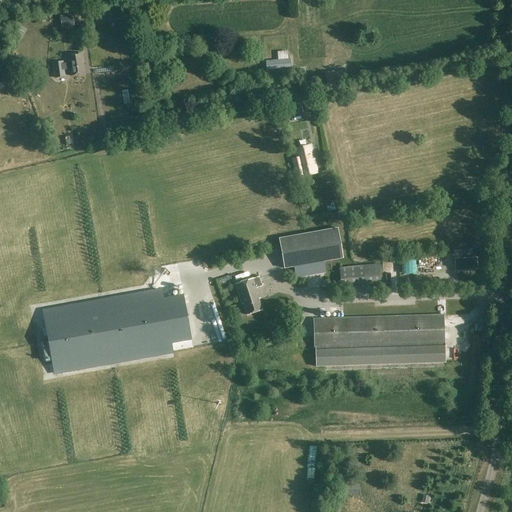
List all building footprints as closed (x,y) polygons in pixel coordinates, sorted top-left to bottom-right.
[(121,36),(135,35),(132,9),(118,10),(121,36)] [(60,17),(62,27),(74,25),(72,15),(60,17)] [(69,69),(70,76),(85,74),(84,65),(83,66),(82,62),(84,62),(82,53),(67,55),(68,63),(63,64),(62,62),(53,63),(55,78),(64,77),(63,70),(69,69)] [(278,60),(265,61),(266,70),(290,68),(289,59),(288,59),(278,60)] [(455,76),(443,77),(444,86),(456,86),(455,76)] [(343,111),(352,109),(350,100),(342,101),(343,111)] [(289,116),(303,113),(300,103),(287,106),(289,116)] [(476,118),(484,120),(486,111),(478,109),(476,118)] [(333,123),(337,137),(347,134),(343,120),(333,123)] [(32,141),(27,143),(31,150),(36,148),(32,141)] [(317,174),(314,160),(312,160),(309,146),(295,150),(301,177),(317,174)] [(359,150),(346,154),(347,160),(361,155),(359,150)] [(321,172),(324,185),(334,183),(331,170),(321,172)] [(363,188),(352,200),(360,206),(370,195),(363,188)] [(383,221),(372,224),(373,231),(385,229),(383,221)] [(338,228),(279,239),(284,269),(343,258),(338,228)] [(455,272),(477,270),(476,259),(454,260),(455,272)] [(341,288),(365,285),(380,284),(378,265),(339,269),(341,288)] [(262,286),(259,277),(253,279),(253,278),(235,284),(242,305),(243,304),(247,315),(262,310),(258,299),(260,299),(256,288),(262,286)] [(162,290),(43,311),(55,373),(173,352),(171,342),(191,339),(183,296),(163,300),(162,290)] [(314,349),(315,349),(316,367),(445,363),(444,315),(313,319),(314,349)] [(359,485),(340,483),(339,495),(358,496),(359,485)]
